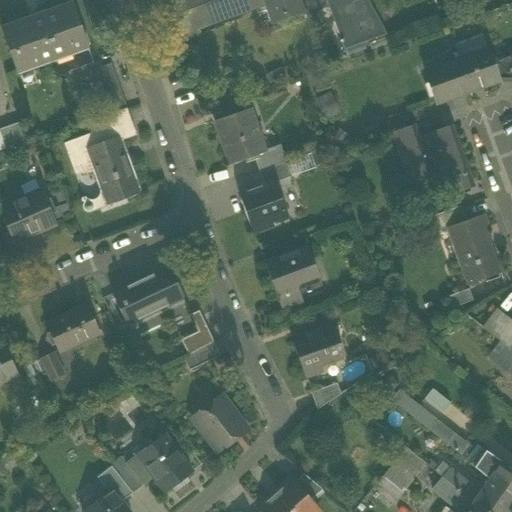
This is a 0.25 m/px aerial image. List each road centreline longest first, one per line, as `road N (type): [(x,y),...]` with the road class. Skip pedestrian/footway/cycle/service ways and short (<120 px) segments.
road 1 (residential): [(201,217),(233,318),(281,421),(192,511)]
road 2 (residential): [(122,0),(201,217)]
road 3 (residential): [(0,304),(201,217)]
